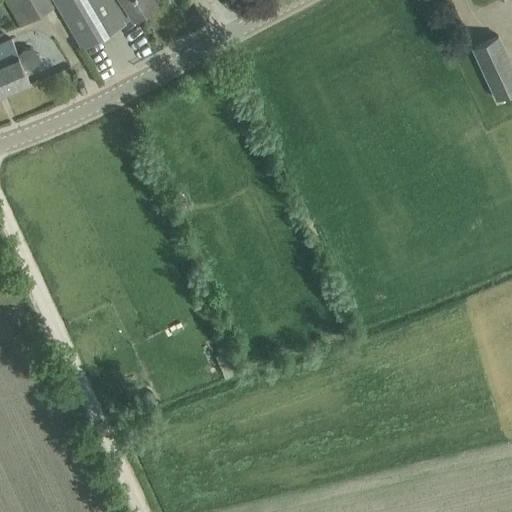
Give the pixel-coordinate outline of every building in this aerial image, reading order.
[(15,0),(27,21),(52,6),(48,0),(15,0)] [(124,22),(111,0),(55,0),(82,46),(124,22)] [(111,0),(124,22),(134,15),(134,17),(156,2),(154,0),(111,0)] [(472,47),(496,99),(511,90),(511,64),(499,35),(472,47)] [(11,39),(0,43),(0,96),(30,83),(11,39)] [(169,193),(177,209),(188,205),(181,188),(169,193)] [(228,349),(215,354),(224,377),(237,372),(228,349)]
